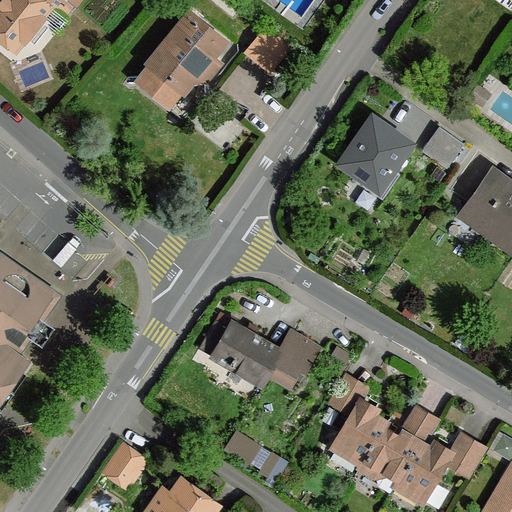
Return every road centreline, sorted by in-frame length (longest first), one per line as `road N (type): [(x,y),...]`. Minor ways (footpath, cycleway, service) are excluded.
road 1 (residential): [(511,401),(232,233)]
road 2 (tertiary): [(232,233),(393,0)]
road 3 (tertiary): [(40,511),(199,281)]
road 4 (residential): [(199,281),(0,110)]
road 5 (unknown): [(357,52),(412,105),(511,173)]
